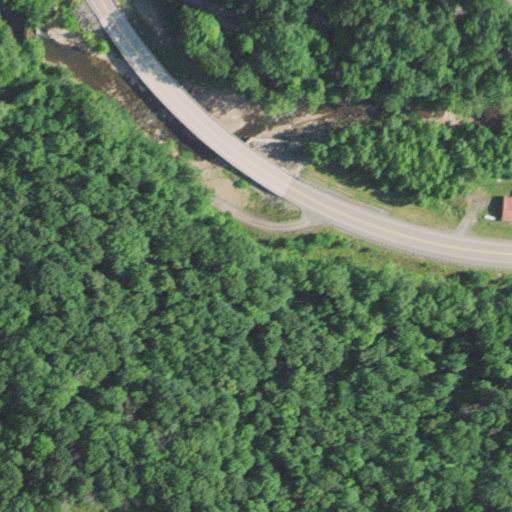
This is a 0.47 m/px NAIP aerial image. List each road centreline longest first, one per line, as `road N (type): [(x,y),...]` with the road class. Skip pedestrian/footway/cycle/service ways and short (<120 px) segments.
road 1 (residential): [(197,0),(376,22),(511,0)]
road 2 (primary): [(511,243),(393,215),(279,149)]
